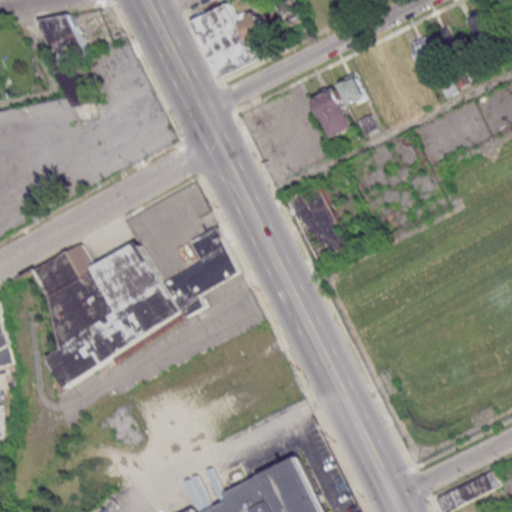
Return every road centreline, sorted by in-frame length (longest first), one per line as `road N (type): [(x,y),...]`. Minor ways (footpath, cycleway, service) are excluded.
road 1 (secondary): [(398,511),(141,0)]
road 2 (residential): [(198,112),(421,0)]
road 3 (residential): [(214,144),(0,265)]
road 4 (residential): [(511,438),(391,498)]
